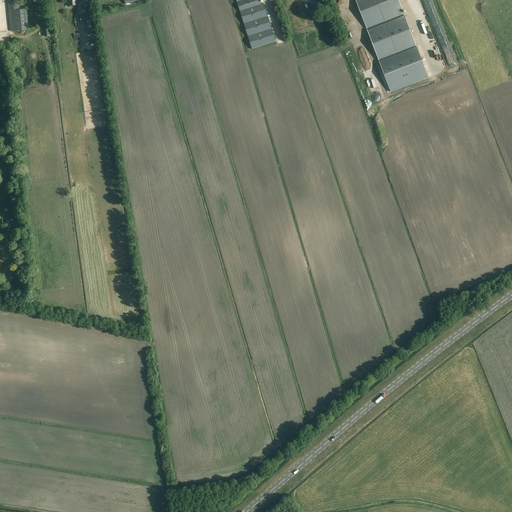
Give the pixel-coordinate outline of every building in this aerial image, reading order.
[(19,10),(17,0),(7,0),(10,32),(28,30),(26,9),(19,10)] [(236,0),(252,49),(276,41),(264,3),(261,4),(260,0),(236,0)] [(398,0),(355,0),(367,30),(405,15),(398,0)] [(379,60),(416,45),(405,16),(368,31),(379,60)] [(416,46),(379,61),(391,92),(429,77),(416,46)]
